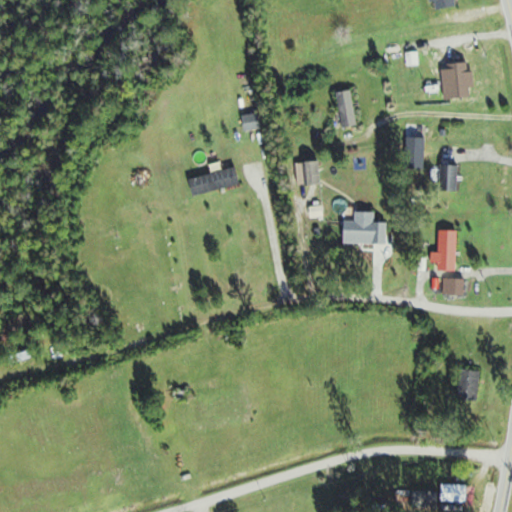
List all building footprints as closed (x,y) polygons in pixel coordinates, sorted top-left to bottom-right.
[(446,54),(447,103),(467,102),(465,54),(446,54)] [(352,92),(336,93),(338,127),(354,126),(352,92)] [(405,170),(424,170),(424,139),(405,139),(405,170)] [(296,187),(319,185),(317,162),(294,164),(296,187)] [(456,192),(456,166),(438,166),(438,192),(456,192)] [(186,180),(191,197),(240,184),(235,167),(186,180)] [(384,224),(372,224),(372,213),(352,214),(352,222),(340,223),(340,246),(385,245),(384,224)] [(454,231),(437,231),(437,272),(454,272),(454,231)] [(444,295),(460,295),(460,283),(444,283),(444,295)] [(15,337),(50,323),(44,308),(9,322),(15,337)] [(454,404),(474,407),(480,375),(460,372),(454,404)] [(466,501),(466,490),(448,490),(448,501),(466,501)]
